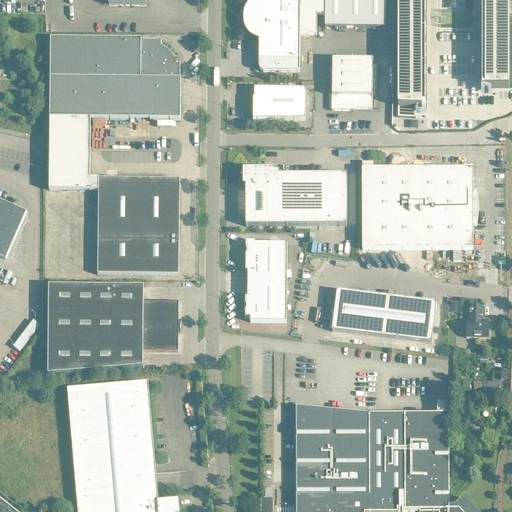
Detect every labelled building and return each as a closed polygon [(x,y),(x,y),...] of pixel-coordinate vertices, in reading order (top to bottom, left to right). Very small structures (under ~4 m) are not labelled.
[(324,0),(258,0),(257,0),(255,1),(253,2),(251,4),(250,5),(248,7),(247,8),(247,9),(246,10),(245,12),(244,14),(243,16),(243,17),(243,18),(243,20),(243,21),(243,22),(243,23),(243,24),(243,25),(244,27),(245,29),(245,30),(246,31),(247,33),(248,34),(249,35),(250,36),(251,37),(252,38),(253,38),(254,39),(257,41),(259,41),(259,61),(259,69),(259,70),(260,72),(261,72),(263,73),(299,73),(300,36),(317,36),(317,16),(325,16),(324,0)] [(345,29),(344,0),(324,0),(325,16),(325,29),(345,29)] [(365,30),(364,0),(344,0),(345,29),(365,30)] [(364,0),(365,30),(385,30),(385,0),(364,0)] [(397,0),(398,108),(416,108),(422,108),(421,0),(397,0)] [(492,1),(485,1),(486,89),(510,89),(509,1),(492,1)] [(442,3),(440,11),(461,17),(463,9),(442,3)] [(175,61),(175,60),(173,58),(172,56),(171,54),(170,53),(169,52),(168,51),(165,49),(163,48),(161,47),(161,41),(141,41),(141,40),(137,40),(137,45),(131,45),(131,40),(50,39),(49,190),(99,190),(98,241),(98,276),(179,276),(179,244),(180,244),(180,242),(179,242),(174,242),(174,236),(179,236),(180,181),(89,180),(90,120),(180,121),(181,80),(180,80),(180,63),(179,63),(176,65),(175,63),(175,61)] [(332,60),(331,111),(350,112),(350,109),(372,110),(373,61),(332,60)] [(305,90),(254,90),(254,100),(253,100),(253,122),(265,122),(265,121),(305,121),(305,90)] [(494,118),(494,105),(476,106),(477,118),(494,118)] [(416,108),(398,108),(398,118),(416,118),(416,108)] [(245,187),(246,228),(347,227),(347,176),(279,177),(279,173),(276,173),(276,170),(243,171),(243,187),(245,187)] [(473,251),(473,195),(473,170),(362,170),(362,251),(473,251)] [(26,213),(0,201),(0,257),(6,260),(26,213)] [(247,273),(247,283),(287,284),(287,245),(256,245),(256,243),(246,243),(246,251),(247,251),(247,255),(246,257),(245,273),(247,273)] [(50,275),(68,275),(68,261),(58,261),(57,251),(50,251),(50,275)] [(461,252),(453,252),(453,262),(461,262),(461,252)] [(286,324),(287,284),(247,283),(247,299),(245,299),(245,307),(246,307),(246,311),(245,311),(245,319),(250,319),(250,323),(286,324)] [(48,287),(48,376),(143,368),(143,353),(178,353),(178,335),(180,335),(180,322),(178,322),(178,303),(143,303),(144,288),(48,287)] [(431,345),(436,305),(337,292),(332,332),(431,345)] [(466,339),(488,340),(489,322),(483,322),(483,309),(469,308),(469,321),(467,321),(466,339)] [(35,323),(15,350),(20,354),(40,328),(35,323)] [(511,372),(501,372),(501,377),(493,376),(493,383),(511,383),(511,372)] [(511,383),(493,383),(483,383),(483,384),(483,392),(498,392),(498,395),(511,395),(511,383)] [(153,504),(153,494),(150,465),(155,464),(148,384),(67,391),(77,511),(179,511),(178,502),(153,504)] [(437,404),(437,415),(446,415),(446,404),(437,404)] [(446,415),(437,415),(369,416),(296,408),(296,511),(475,511),(463,499),(454,508),(449,508),(449,415),(446,415)] [(272,511),(273,505),(273,499),(265,499),(261,499),(260,511),(272,511)] [(15,511),(0,500),(0,511),(15,511)]
